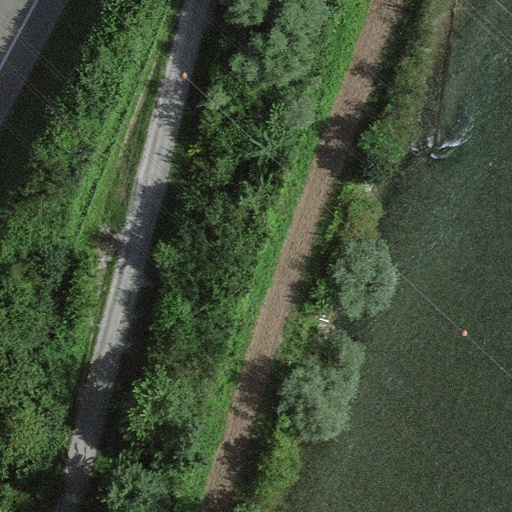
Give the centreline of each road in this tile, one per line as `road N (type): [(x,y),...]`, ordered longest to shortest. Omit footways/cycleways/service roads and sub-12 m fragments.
road 1 (unknown): [(409,0),(240,511)]
road 2 (track): [(210,0),(49,511)]
